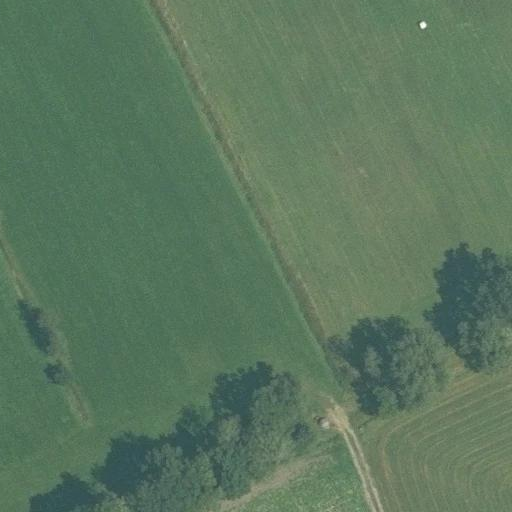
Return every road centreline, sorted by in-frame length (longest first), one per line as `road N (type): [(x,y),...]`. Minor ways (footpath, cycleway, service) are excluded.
road 1 (track): [(378,511),(342,415),(511,333)]
road 2 (track): [(342,415),(147,511)]
